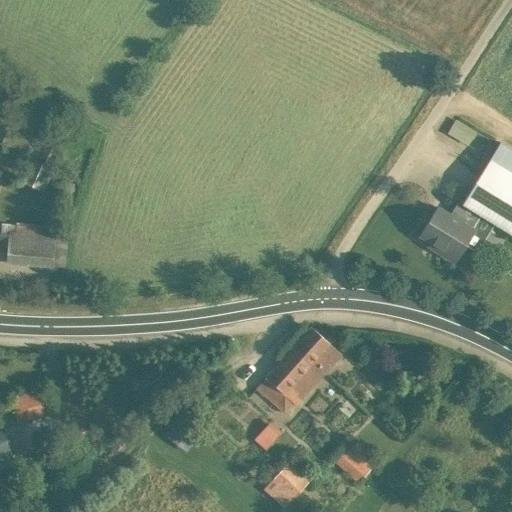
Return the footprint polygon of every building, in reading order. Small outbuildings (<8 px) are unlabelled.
[(454,118),(445,134),(482,153),(491,137),(454,118)] [(511,149),(499,142),(454,217),(472,228),(481,214),(511,233),(511,149)] [(20,180),(44,192),(54,170),(30,158),(20,180)] [(433,248),(454,261),(474,230),(472,228),(454,217),(437,207),(420,234),(436,244),(433,248)] [(53,265),(55,245),(56,226),(16,221),(16,230),(9,230),(9,233),(0,232),(0,259),(6,261),(53,265)] [(55,263),(64,263),(65,237),(57,236),(55,263)] [(311,326),(256,388),(283,412),(292,403),(296,406),(329,369),(343,354),(311,326)] [(43,387),(11,396),(18,421),(50,412),(43,387)] [(270,421),(254,439),(265,449),(282,432),(270,421)] [(1,428),(0,428),(0,456),(10,453),(1,428)] [(352,442),(335,460),(358,482),(375,463),(352,442)] [(290,459),(264,487),(284,506),(311,478),(290,459)]
